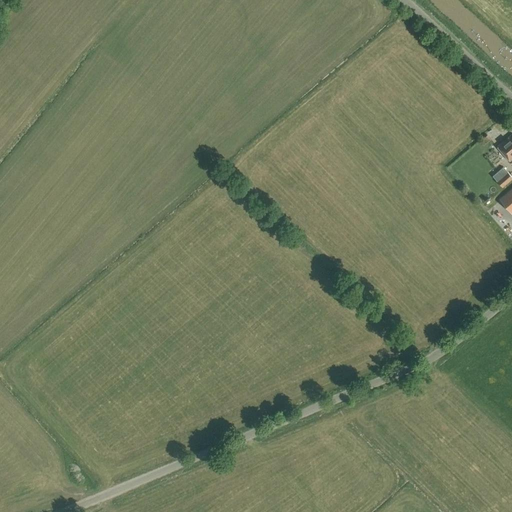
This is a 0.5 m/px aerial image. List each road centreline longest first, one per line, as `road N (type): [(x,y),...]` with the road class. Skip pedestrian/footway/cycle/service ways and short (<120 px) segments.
road 1 (unclassified): [(62,511),(416,366),(511,291)]
road 2 (unclassified): [(511,98),(405,0)]
